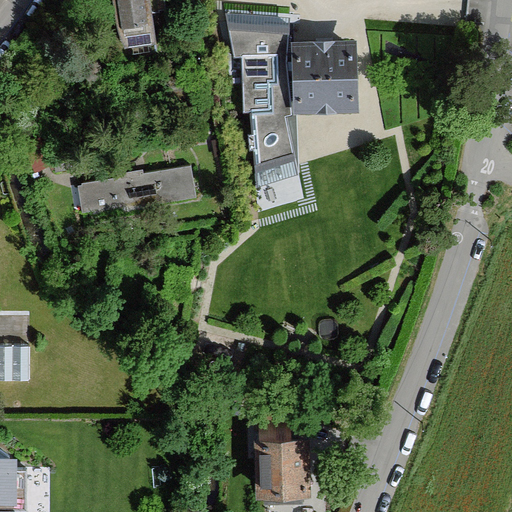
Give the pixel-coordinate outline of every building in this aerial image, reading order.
[(149,0),(114,0),(123,42),(156,36),(149,0)] [(291,115),(291,110),(290,47),(290,27),(229,23),(235,56),(244,56),(245,113),(253,112),(258,187),(299,174),(286,117),(291,115)] [(354,45),(290,47),(291,110),(356,110),(354,45)] [(192,163),(79,183),(84,214),(197,194),(192,163)] [(27,319),(0,318),(0,377),(27,378),(27,319)] [(311,432),(259,434),(261,493),(313,491),(311,432)] [(0,509),(30,510),(28,471),(0,451),(0,509)]
